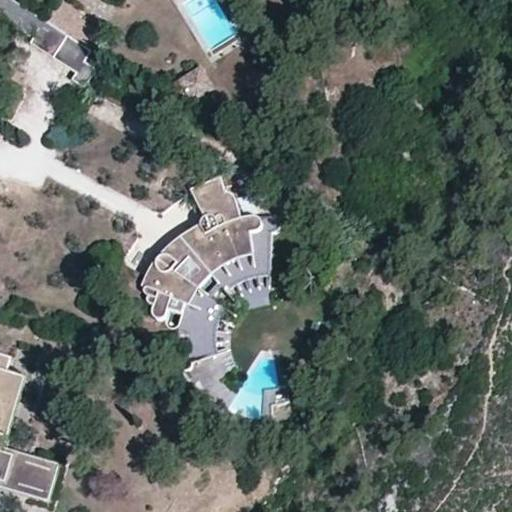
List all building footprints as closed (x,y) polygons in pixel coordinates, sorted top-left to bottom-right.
[(66,37),(47,23),(10,0),(0,0),(0,20),(54,56),(66,37)] [(47,23),(66,37),(81,16),(63,0),(47,23)] [(79,74),(93,55),(66,37),(54,56),(79,74)] [(186,104),(214,95),(206,70),(178,78),(186,104)] [(225,195),(221,181),(193,194),(209,225),(200,228),(195,231),(186,238),(178,245),(168,251),(158,262),(148,277),(123,264),(110,294),(137,302),(155,308),(154,313),(156,317),(160,320),(167,320),(166,324),(167,327),(171,329),(175,331),(180,329),(178,346),(186,347),(192,364),(219,353),(216,349),(217,346),(216,340),(217,333),(218,327),(220,320),(227,310),(213,301),(223,287),(228,294),(231,291),(234,287),(241,283),(247,280),(251,280),(260,278),(271,278),(273,234),(274,232),(277,231),(281,229),(283,224),(280,221),(273,218),(265,218),(241,222),(242,216),(240,209),(239,202),(236,197),(232,194),(225,195)] [(0,483),(6,486),(14,459),(1,455),(3,449),(27,376),(8,372),(12,357),(0,353),(0,483)] [(58,466),(3,449),(1,455),(14,459),(6,486),(0,483),(0,489),(48,504),(58,466)]
